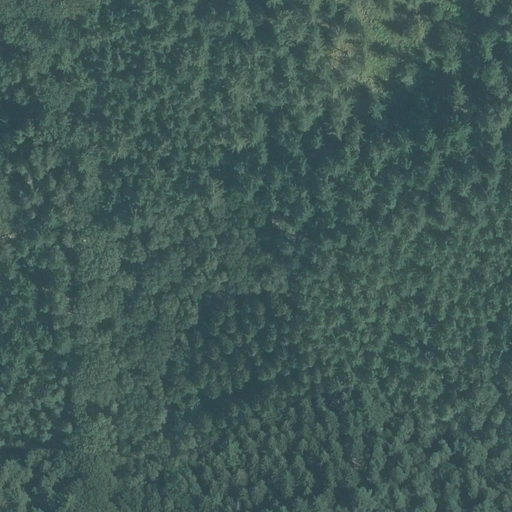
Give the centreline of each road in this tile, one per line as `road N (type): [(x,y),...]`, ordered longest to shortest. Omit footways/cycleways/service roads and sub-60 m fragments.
road 1 (track): [(511,98),(0,238)]
road 2 (track): [(37,0),(85,216),(86,511)]
